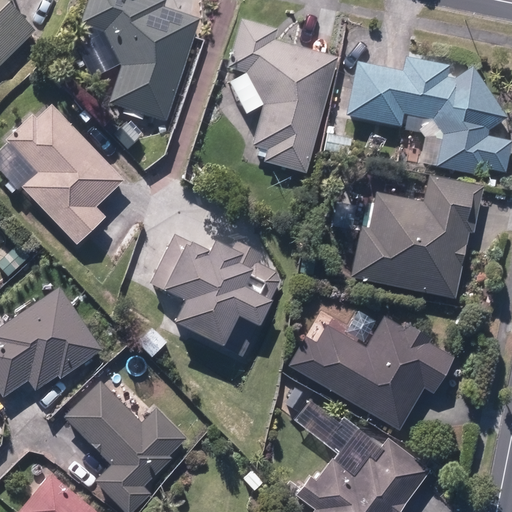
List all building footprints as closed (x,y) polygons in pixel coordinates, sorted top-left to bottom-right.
[(0,0),(0,68),(35,34),(19,19),(8,7),(15,0),(0,0)] [(109,107),(165,125),(199,24),(177,17),(161,11),(163,5),(148,0),(90,0),(81,28),(102,34),(122,67),(109,107)] [(265,164),(304,175),(337,62),(312,55),(274,44),(277,33),(239,22),(225,72),(245,77),(229,86),(247,118),(264,109),(253,148),(269,152),(265,164)] [(436,170),(484,180),(486,171),(506,175),(511,147),(511,145),(486,140),(488,135),(506,123),(471,71),(454,82),(446,81),(449,71),(406,61),(402,76),(374,70),(356,67),(353,81),(336,78),(330,109),(346,112),(345,119),(400,130),(402,117),(432,123),(443,140),(436,170)] [(73,232),(83,242),(105,221),(95,212),(122,185),(51,110),(35,125),(31,121),(7,144),(36,175),(21,190),(67,238),(73,232)] [(326,155),(350,157),(351,141),(328,139),(326,155)] [(141,151),(151,164),(161,157),(151,144),(141,151)] [(351,281),(454,301),(467,236),(472,236),(481,192),(429,182),(424,208),(377,199),(369,234),(361,232),(351,281)] [(221,348),(243,358),(278,286),(275,278),(256,268),(260,260),(234,247),(230,257),(212,248),(208,256),(174,240),(151,287),(186,304),(174,328),(219,351),(221,348)] [(0,264),(0,272),(6,280),(28,260),(19,249),(0,264)] [(301,277),(312,277),(313,261),(302,261),(301,277)] [(0,395),(3,400),(29,382),(35,392),(57,378),(60,381),(100,354),(59,293),(0,331),(0,395)] [(451,323),(464,326),(467,316),(454,313),(451,323)] [(289,370),(398,432),(421,391),(433,397),(453,361),(428,347),(429,344),(406,330),(403,334),(383,322),(366,352),(326,330),(316,349),(304,342),(289,370)] [(154,370),(135,386),(149,402),(168,386),(154,370)] [(96,485),(122,511),(134,511),(149,498),(141,490),(170,462),(167,459),(184,443),(155,413),(140,428),(100,386),(64,421),(112,469),(96,485)] [(278,438),(294,439),(295,425),(279,424),(278,438)] [(400,511),(428,475),(386,444),(372,464),(366,460),(352,479),(331,464),(315,487),(309,483),(297,501),(312,511),(400,511)] [(243,483),(255,494),(262,486),(251,475),(243,483)] [(89,511),(50,479),(21,511),(89,511)]
